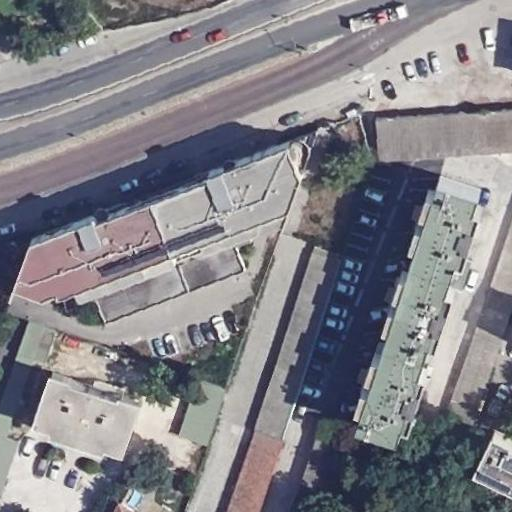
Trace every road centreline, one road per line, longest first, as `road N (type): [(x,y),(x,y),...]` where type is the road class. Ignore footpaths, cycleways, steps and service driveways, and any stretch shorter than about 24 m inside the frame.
road 1 (primary): [(0,150),(402,0)]
road 2 (primary): [(281,0),(0,105)]
